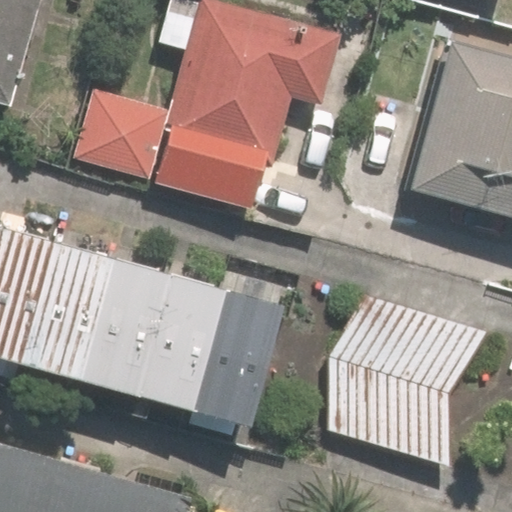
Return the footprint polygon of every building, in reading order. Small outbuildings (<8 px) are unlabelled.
[(0,0),(0,94),(17,99),(43,0),(0,0)] [(191,50),(175,110),(90,88),(73,155),(158,177),(169,135),(277,163),(295,92),(327,100),(345,31),(223,0),(172,0),(161,43),(191,50)] [(511,47),(450,29),(406,183),(511,213),(511,47)] [(0,349),(197,403),(192,423),(237,435),(242,415),(258,419),(291,299),(0,220),(0,349)] [(331,349),(328,431),(452,459),(454,389),(479,355),(487,323),(369,295),(331,349)] [(0,511),(195,511),(202,490),(0,438),(0,511)]
